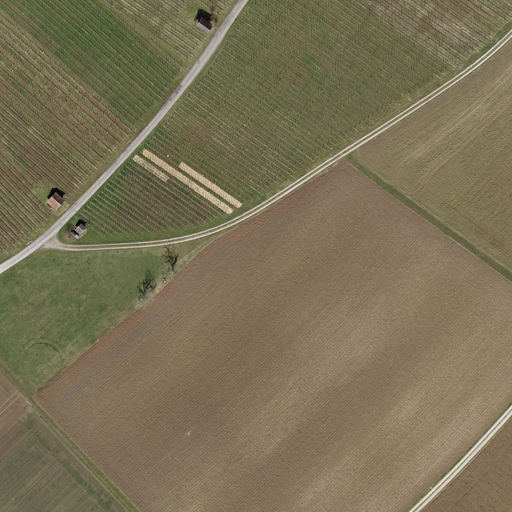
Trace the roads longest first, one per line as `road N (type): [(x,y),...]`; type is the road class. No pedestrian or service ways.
road 1 (track): [(511,33),(426,100),(225,225),(140,244),(42,242)]
road 2 (track): [(244,0),(167,108),(42,242)]
road 3 (track): [(341,155),(511,276)]
road 4 (track): [(0,367),(135,511)]
road 5 (track): [(413,511),(511,408)]
